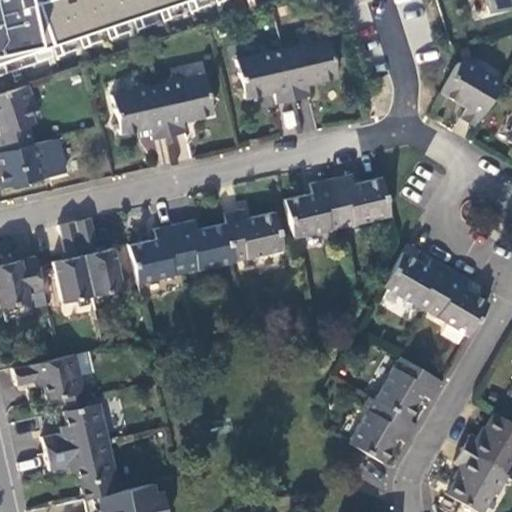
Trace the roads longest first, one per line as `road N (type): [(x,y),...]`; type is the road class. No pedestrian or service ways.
road 1 (residential): [(401,123),(0,221)]
road 2 (residential): [(412,511),(407,483),(511,297)]
road 3 (residential): [(464,165),(432,224),(511,275)]
road 4 (residential): [(378,0),(406,89),(401,123)]
